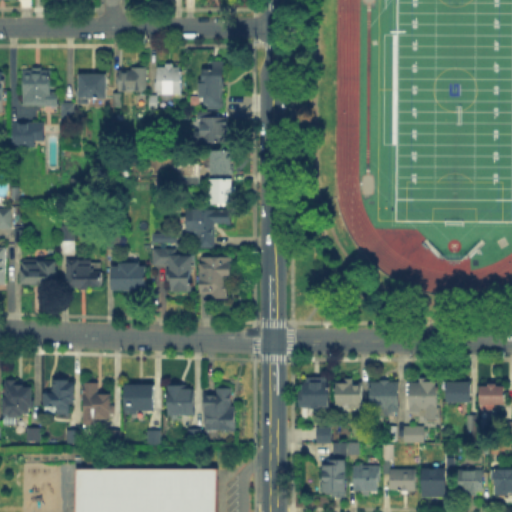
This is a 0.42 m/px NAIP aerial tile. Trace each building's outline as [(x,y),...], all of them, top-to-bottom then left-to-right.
[(224,58),(224,79),(227,79),(227,107),(208,107),(208,99),(204,99),(204,98),(200,98),(200,81),(204,81),(204,65),(212,65),(212,58),(224,58)] [(139,92),(121,92),(121,69),(139,69),(139,66),(150,66),(150,92),(139,92)] [(182,67),(182,94),(159,94),(159,67),(182,67)] [(53,106),(24,106),(24,68),(53,68),(53,106)] [(80,98),(80,74),(108,74),(108,98),(80,98)] [(61,118),(61,102),(77,102),(77,118),(61,118)] [(208,146),(208,117),(232,117),(232,146),(208,146)] [(9,144),(9,119),(41,118),(42,136),(32,136),(32,143),(9,144)] [(211,175),(211,150),(234,150),(234,175),(211,175)] [(176,185),(176,162),(201,162),(201,186),(176,185)] [(212,205),(212,180),(234,180),(234,205),(212,205)] [(0,229),(0,209),(14,209),(13,229),(0,229)] [(216,228),(216,246),(199,246),(199,232),(189,232),(189,211),(232,211),(232,228),(216,228)] [(78,241),(62,241),(62,226),(78,226),(78,241)] [(13,242),(13,229),(30,230),(30,242),(13,242)] [(154,242),(154,233),(180,233),(180,242),(154,242)] [(107,248),(107,235),(120,235),(120,248),(107,248)] [(63,255),(63,241),(78,241),(78,255),(63,255)] [(0,286),(0,247),(9,247),(9,286),(0,286)] [(176,250),(176,257),(195,257),(195,292),(172,292),(172,282),(169,282),(169,267),(156,267),(156,250),(176,250)] [(213,294),(203,294),(203,257),(229,257),(229,253),(234,253),(233,280),(229,280),(229,300),(213,300),(213,294)] [(70,260),(87,260),(87,262),(102,262),(102,288),(70,288),(70,260)] [(141,262),(141,265),(149,265),(148,292),(114,292),(114,265),(123,265),(123,262),(141,262)] [(23,263),(58,263),(58,285),(23,285),(23,263)] [(3,377),(3,385),(1,385),(0,414),(29,414),(30,384),(23,384),(22,382),(13,382),(13,377),(3,377)] [(72,379),(66,379),(66,377),(50,377),(50,389),(40,389),(40,406),(42,406),(42,412),(68,412),(68,398),(72,398),(72,379)] [(323,377),(323,389),(327,389),(327,408),(299,408),(299,392),(303,393),(303,381),(309,381),(309,377),(323,377)] [(471,379),(471,402),(449,402),(450,379),(471,379)] [(94,380),(81,380),(81,421),(93,421),(93,416),(107,416),(107,411),(111,411),(112,403),(108,403),(108,392),(94,392),(94,380)] [(121,381),(121,411),(135,411),(135,408),(152,408),(152,381),(121,381)] [(371,411),(371,381),(401,381),(400,411),(371,411)] [(411,408),(411,381),(439,381),(439,408),(411,408)] [(164,382),(164,413),(191,413),(191,386),(185,386),(185,382),(164,382)] [(336,407),(336,384),(363,384),(363,407),(336,407)] [(212,385),(212,391),(201,391),(200,427),(225,427),(225,430),(233,430),(233,403),(229,403),(229,385),(212,385)] [(482,406),(482,386),(506,386),(506,406),(482,406)] [(468,428),(468,416),(478,416),(478,428),(468,428)] [(405,436),(405,419),(415,419),(415,436),(405,436)] [(386,436),(386,425),(398,425),(398,436),(386,436)] [(37,426),(36,437),(25,437),(25,426),(37,426)] [(330,426),(330,439),(314,439),(314,426),(330,426)] [(64,440),(64,427),(76,427),(76,440),(64,440)] [(145,427),(145,441),(158,442),(158,427),(145,427)] [(108,443),(108,429),(122,429),(122,443),(108,443)] [(187,442),(187,429),(201,429),(201,442),(187,442)] [(345,440),(345,452),(332,452),(332,440),(345,440)] [(346,440),(346,452),(358,452),(358,440),(346,440)] [(382,456),(382,443),(391,443),(391,456),(382,456)] [(344,492),(319,492),(320,465),(329,465),(329,458),(344,458),(344,492)] [(351,462),(378,462),(378,478),(376,478),(376,490),(351,490),(351,462)] [(413,466),(413,488),(387,488),(387,466),(413,466)] [(419,466),(444,467),(444,494),(419,493),(419,466)] [(75,511),(75,467),(216,467),(216,511),(75,511)] [(456,467),(482,467),(482,488),(456,488),(456,467)] [(511,467),(511,492),(492,492),(492,467),(511,467)]
